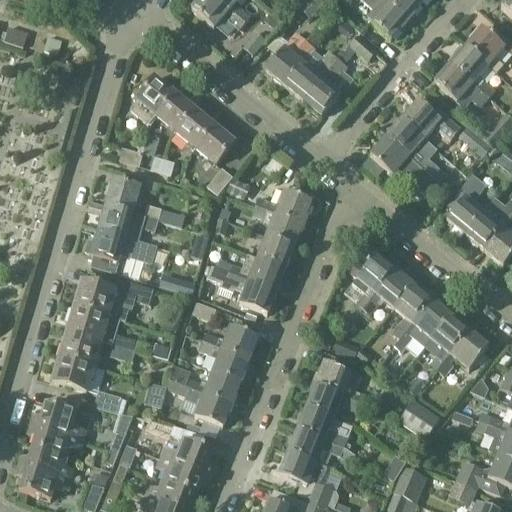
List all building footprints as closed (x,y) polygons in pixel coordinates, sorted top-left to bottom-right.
[(240,34),(245,27),(213,0),(202,0),(192,13),(214,32),(225,20),(240,34)] [(213,0),(245,27),(252,20),(236,7),(241,0),(213,0)] [(287,0),(292,5),(296,7),(292,11),(297,15),(303,8),(309,1),(308,0),(287,0)] [(310,22),(325,5),(319,0),(310,0),(300,13),(310,22)] [(391,43),(407,24),(379,0),(357,0),(375,15),(368,23),(391,43)] [(379,0),(407,24),(423,6),(416,0),(379,0)] [(511,20),(511,0),(501,11),(511,20)] [(483,33),(466,51),(489,71),(496,77),(503,69),(496,63),(505,53),(483,33)] [(253,60),(266,44),(256,37),(244,52),(253,60)] [(377,56),(359,40),(351,49),(369,65),(377,56)] [(284,91),(303,68),(303,67),(309,59),(289,43),(283,50),(285,52),(265,75),(284,91)] [(466,51),(450,69),(488,103),(494,96),(479,82),(489,71),(466,51)] [(303,68),(284,91),(302,106),(338,63),(328,54),(311,74),(303,68)] [(338,63),(302,106),(321,123),(341,99),(331,91),(347,71),(338,63)] [(488,103),(450,69),(434,88),(463,113),(471,105),(480,112),(480,111),(488,103)] [(151,128),(158,120),(176,98),(166,90),(168,87),(160,81),(158,83),(155,81),(130,111),(151,128)] [(158,120),(177,135),(195,114),(176,98),(158,120)] [(402,123),(425,143),(435,132),(450,146),(456,139),(418,105),(402,123)] [(177,135),(196,151),(215,130),(195,114),(177,135)] [(511,130),(511,122),(506,117),(497,127),(483,143),(492,151),(493,152),(511,130)] [(386,142),(424,175),(430,169),(422,161),(432,150),(425,143),(402,123),(386,142)] [(217,132),(215,130),(196,151),(217,168),(234,146),(225,138),(226,136),(219,129),(217,132)] [(483,162),(492,151),(483,143),(467,130),(458,141),(483,162)] [(434,185),(424,175),(386,142),(370,160),(398,185),(408,173),(428,192),(434,185)] [(119,151),(115,164),(139,171),(144,153),(139,151),(137,157),(119,151)] [(160,177),(164,164),(154,161),(150,174),(160,177)] [(164,164),(160,177),(170,180),(174,167),(164,164)] [(232,182),(233,180),(223,172),(208,190),(218,198),(232,182)] [(448,223),(467,238),(485,215),(474,206),(487,190),(472,178),(459,195),(466,201),(448,223)] [(226,195),(244,202),(250,189),(232,182),(226,195)] [(114,183),(107,207),(135,214),(137,206),(141,207),(145,194),(141,193),(141,190),(114,183)] [(257,209),(304,227),(312,205),(284,194),(279,209),(260,202),(257,209)] [(107,207),(100,233),(127,241),(139,245),(142,233),(145,221),(144,221),(134,218),(135,214),(107,207)] [(147,209),(144,221),(145,221),(158,225),(161,214),(161,213),(147,209)] [(257,209),(253,218),(265,223),(264,226),(271,229),(267,239),(295,250),(304,227),(257,209)] [(486,254),(511,221),(511,210),(510,209),(497,225),(485,215),(467,238),(486,254)] [(222,213),(217,223),(227,225),(230,216),(222,213)] [(158,225),(166,227),(173,229),(177,218),(161,214),(158,225)] [(145,221),(142,233),(154,236),(158,225),(145,221)] [(511,221),(486,254),(504,269),(511,260),(511,236),(511,235),(511,221)] [(227,225),(217,223),(215,237),(225,239),(227,225)] [(139,245),(127,241),(100,233),(93,259),(94,259),(90,271),(116,278),(119,267),(120,267),(121,261),(152,269),(157,251),(138,246),(139,245)] [(295,250),(267,239),(258,262),(286,273),(295,250)] [(205,255),(193,251),(190,260),(202,264),(205,255)] [(357,306),(364,313),(396,274),(377,258),(366,270),(358,264),(350,274),(357,280),(352,287),(364,297),(357,306)] [(286,273),(258,262),(258,263),(248,259),(243,273),(228,267),(225,274),(277,294),(286,273)] [(277,294),(225,274),(224,275),(212,270),(207,283),(221,288),(220,291),(234,296),(235,293),(244,296),(240,307),(268,318),(277,294)] [(396,312),(414,289),(396,274),(364,313),(371,318),(384,302),(396,312)] [(162,280),(159,291),(191,300),(195,289),(162,280)] [(76,309),(111,319),(110,321),(125,326),(129,313),(132,314),(134,305),(126,303),(127,297),(118,294),(83,285),(76,309)] [(148,309),(153,293),(130,287),(127,297),(126,303),(134,305),(148,309)] [(392,338),(400,344),(433,304),(414,289),(396,312),(406,321),(392,338)] [(451,319),(433,304),(400,344),(394,352),(401,358),(413,342),(424,351),(432,342),(451,319)] [(211,326),(216,314),(196,306),(191,319),(211,326)] [(110,321),(111,319),(76,309),(68,337),(103,347),(112,349),(135,356),(138,345),(115,338),(106,336),(110,321)] [(469,335),(451,319),(432,342),(424,351),(435,360),(429,368),(437,375),(469,335)] [(205,337),(202,344),(250,363),(259,341),(231,330),(226,344),(205,337)] [(488,351),(469,335),(437,375),(444,381),(454,369),(450,366),(454,361),(469,374),(488,351)] [(68,337),(62,360),(97,369),(103,347),(68,337)] [(250,363),(202,344),(198,355),(218,362),(214,374),(242,385),(250,363)] [(355,360),(355,359),(358,352),(338,344),(334,356),(353,364),(355,360)] [(131,367),(135,356),(112,349),(108,360),(131,367)] [(362,352),(355,359),(355,360),(364,368),(370,360),(362,352)] [(97,369),(62,360),(54,386),(89,396),(97,369)] [(324,366),(316,388),(362,407),(366,399),(356,395),(362,381),(324,366)] [(511,396),(511,373),(510,372),(502,392),(511,396)] [(172,375),(170,382),(233,407),(242,385),(214,374),(208,389),(172,375)] [(233,407),(170,382),(166,394),(186,401),(184,404),(200,410),(196,420),(223,431),(233,407)] [(316,388),(307,411),(335,422),(340,408),(359,416),(362,407),(316,388)] [(98,395),(93,411),(116,418),(121,402),(98,395)] [(34,419),(31,431),(83,445),(87,434),(73,430),(80,406),(61,400),(58,410),(46,407),(42,421),(34,419)] [(440,422),(412,404),(398,425),(426,444),(440,422)] [(298,433),(349,453),(351,449),(346,447),(353,429),(335,422),(307,411),(298,433)] [(455,415),(452,423),(459,426),(462,418),(455,415)] [(492,421),(489,428),(511,438),(511,425),(511,429),(492,421)] [(475,434),(484,438),(488,430),(487,430),(478,426),(475,434)] [(498,458),(511,464),(511,438),(489,428),(488,430),(484,438),(484,439),(493,443),(488,454),(498,458)] [(166,452),(162,463),(212,482),(216,473),(208,470),(214,456),(195,448),(198,438),(175,430),(171,439),(184,444),(179,458),(166,452)] [(83,445),(31,431),(29,437),(37,440),(34,451),(65,460),(67,450),(81,454),(83,445)] [(348,455),(349,453),(298,433),(289,455),(325,470),(330,457),(343,462),(351,468),(356,461),(348,455)] [(116,438),(111,453),(119,455),(124,441),(116,438)] [(65,460),(34,451),(31,462),(23,460),(21,467),(73,481),(75,474),(62,470),(65,460)] [(119,455),(111,453),(105,467),(113,470),(119,455)] [(327,470),(325,470),(289,455),(280,479),(302,488),(298,498),(333,511),(334,511),(336,507),(338,501),(336,496),(320,489),(327,470)] [(458,481),(458,483),(478,491),(500,501),(504,490),(511,493),(511,464),(498,458),(491,474),(483,476),(464,468),(458,481)] [(212,482),(162,463),(158,471),(171,477),(167,486),(197,498),(201,487),(209,490),(212,482)] [(73,481),(21,467),(17,478),(25,481),(21,495),(52,504),(56,489),(70,493),(73,481)] [(128,472),(119,468),(112,486),(121,489),(128,472)] [(395,500),(407,505),(418,509),(427,485),(408,478),(399,487),(395,500)] [(467,511),(491,511),(478,506),(477,508),(472,505),(478,491),(458,483),(450,501),(468,509),(467,511)] [(197,498),(167,486),(163,496),(150,491),(147,498),(182,511),(199,511),(192,509),(197,498)] [(81,511),(96,511),(104,492),(91,488),(81,511)] [(319,511),(274,494),(270,505),(267,511),(319,511)] [(113,511),(118,500),(108,496),(101,511),(113,511)] [(182,511),(147,498),(143,509),(149,511),(182,511)] [(404,511),(407,505),(395,500),(390,511),(404,511)]
